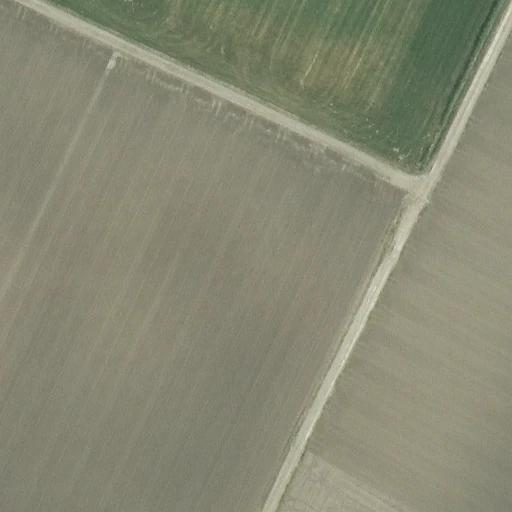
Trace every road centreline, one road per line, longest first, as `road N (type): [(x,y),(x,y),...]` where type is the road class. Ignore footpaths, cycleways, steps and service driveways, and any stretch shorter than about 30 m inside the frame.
road 1 (track): [(269,511),(511,8)]
road 2 (track): [(423,191),(20,0)]
